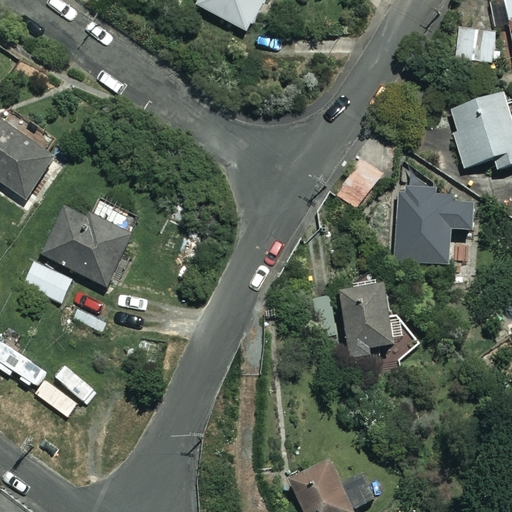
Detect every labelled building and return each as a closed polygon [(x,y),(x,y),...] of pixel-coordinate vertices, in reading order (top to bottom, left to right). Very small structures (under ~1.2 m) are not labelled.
[(263,0),(199,0),(197,4),(248,30),(263,0)] [(511,115),(504,89),(451,105),(459,133),(452,135),(461,168),(494,158),(497,167),(511,162),(511,115)] [(12,125),(0,116),(0,179),(27,198),(58,154),(36,139),(45,127),(22,111),(12,125)] [(383,173),(362,157),(336,193),(357,208),(383,173)] [(475,228),(476,188),(398,187),(397,262),(449,262),(449,280),(475,280),(475,247),(452,246),(452,228),(475,228)] [(91,213),(69,201),(43,252),(108,286),(142,220),(99,198),(91,213)] [(74,278),(36,261),(25,286),(62,303),(74,278)] [(343,294),(315,297),(321,349),(349,346),(349,353),(370,351),(370,343),(394,340),(387,279),(342,284),(343,294)] [(78,402),(48,380),(38,394),(67,416),(78,402)] [(331,454),(288,475),(305,511),(357,511),(355,507),(374,498),(362,472),(344,480),(331,454)]
